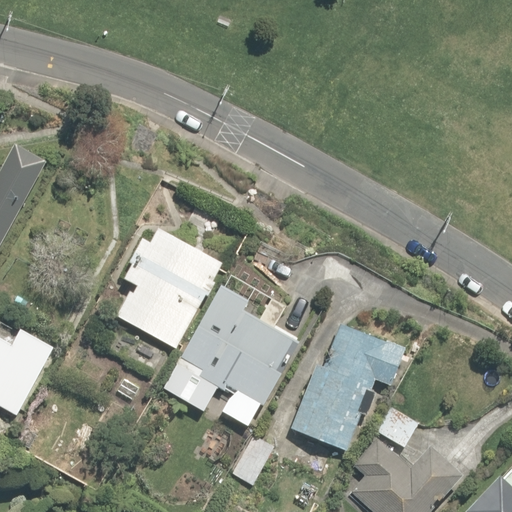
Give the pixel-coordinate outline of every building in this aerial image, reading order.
[(0,247),(48,162),(16,144),(0,172),(0,247)] [(273,225),(283,203),(248,187),(243,194),(273,225)] [(117,315),(177,348),(205,295),(208,297),(216,282),(214,281),(224,263),(160,228),(152,242),(144,237),(130,262),(133,264),(125,279),(136,285),(117,315)] [(258,318),(245,310),(250,301),(221,285),(163,390),(205,413),(218,388),(232,395),(223,411),(249,426),(261,404),(264,406),(300,342),(273,327),(284,306),(269,298),(258,318)] [(165,349),(116,323),(101,351),(151,377),(165,349)] [(291,428),(347,451),(361,414),(367,416),(376,392),(371,390),(375,379),(391,385),(406,348),(340,323),(324,366),(317,363),(291,428)] [(0,406),(16,416),(25,401),(29,403),(37,389),(32,386),(55,346),(23,328),(14,344),(0,336),(0,406)] [(375,430),(405,447),(419,422),(389,405),(375,430)] [(56,442),(71,449),(78,436),(62,429),(56,442)] [(231,471),(253,485),(275,446),(253,433),(231,471)] [(429,511),(463,474),(431,444),(411,466),(377,437),(353,465),(365,475),(352,490),(376,511),(429,511)] [(511,511),(511,466),(502,477),(500,475),(465,511),(511,511)]
